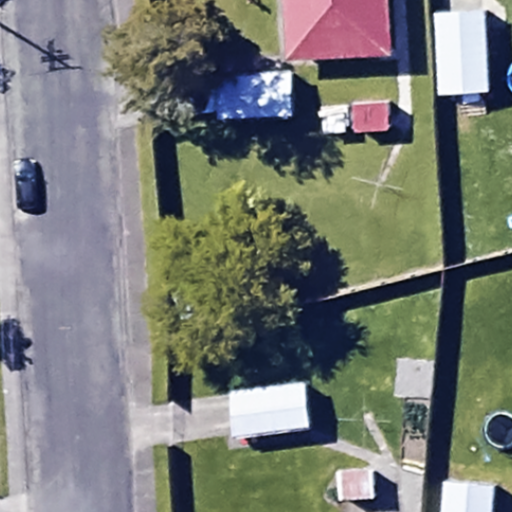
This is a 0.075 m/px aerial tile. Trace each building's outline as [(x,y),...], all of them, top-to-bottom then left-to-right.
[(268,0),(269,55),(368,54),(367,0),(268,0)] [(487,22),(437,22),(437,105),(487,105),(487,22)] [(291,82),(205,87),(207,135),(293,131),(291,82)] [(301,392),(222,401),(228,452),(306,444),(301,392)] [(491,511),(492,484),(438,484),(437,511),(491,511)]
